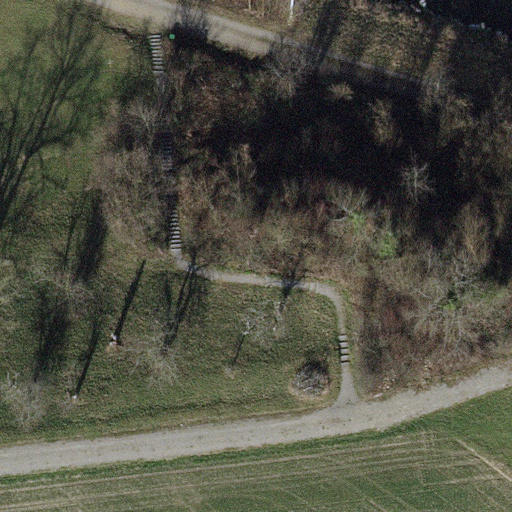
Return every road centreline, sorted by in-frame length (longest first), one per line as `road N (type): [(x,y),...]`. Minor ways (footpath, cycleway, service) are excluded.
road 1 (track): [(0,462),(358,423),(511,376)]
road 2 (track): [(511,115),(429,84),(115,0)]
